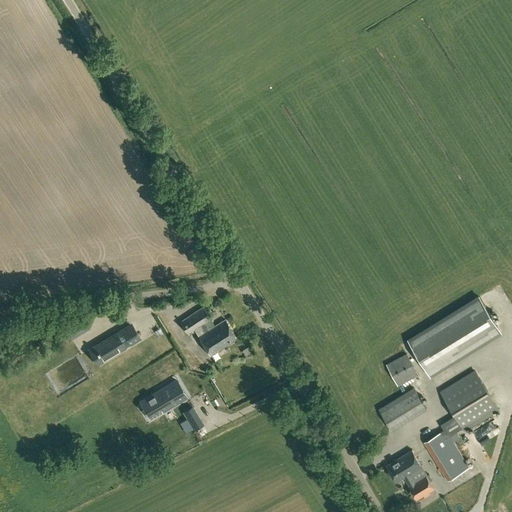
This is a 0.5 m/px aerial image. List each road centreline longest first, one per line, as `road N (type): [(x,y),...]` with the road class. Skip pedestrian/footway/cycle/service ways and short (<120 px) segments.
road 1 (unclassified): [(239,284),(67,0)]
road 2 (unclassified): [(377,511),(239,284)]
road 3 (unclassified): [(0,311),(239,284)]
